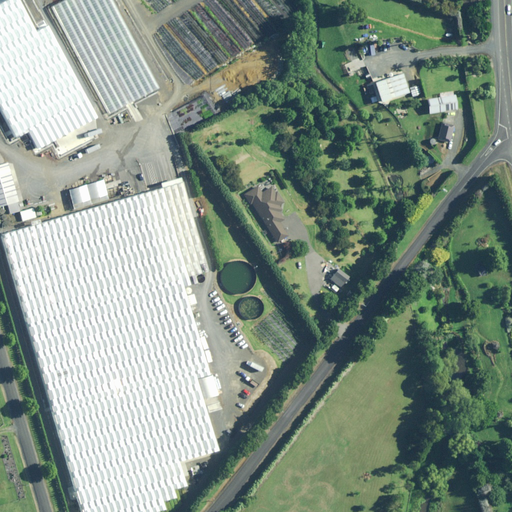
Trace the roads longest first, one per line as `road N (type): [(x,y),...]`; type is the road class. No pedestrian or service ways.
road 1 (unclassified): [(212,511),(485,157),(511,137)]
road 2 (unclassified): [(47,511),(0,349)]
